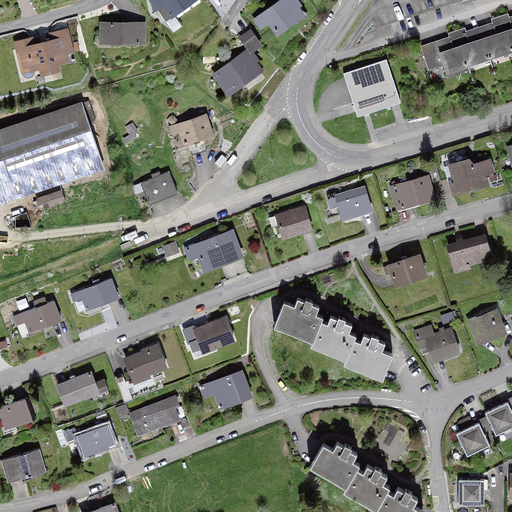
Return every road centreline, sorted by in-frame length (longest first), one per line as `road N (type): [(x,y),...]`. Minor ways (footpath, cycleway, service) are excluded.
road 1 (residential): [(511,203),(225,293),(0,378)]
road 2 (residential): [(430,404),(359,396),(311,401),(119,476),(0,510)]
road 3 (residential): [(199,208),(129,227),(0,234)]
road 4 (residential): [(365,161),(199,208)]
road 5 (residential): [(199,208),(299,83)]
road 6 (residential): [(511,114),(365,161)]
